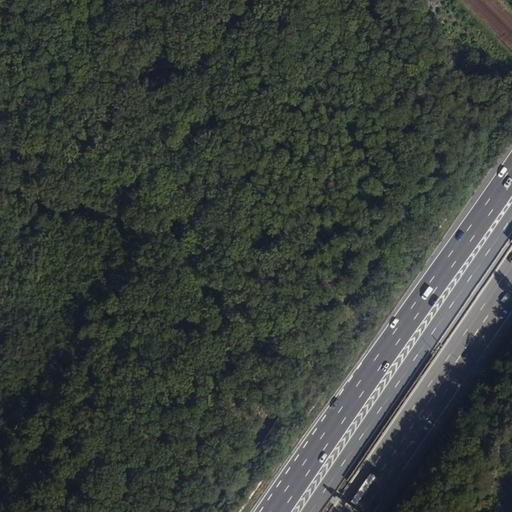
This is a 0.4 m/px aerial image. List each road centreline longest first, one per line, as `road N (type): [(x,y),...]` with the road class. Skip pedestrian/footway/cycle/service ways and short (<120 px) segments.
road 1 (motorway): [(511,173),(276,511)]
road 2 (motorway): [(511,217),(313,511)]
road 3 (motorway): [(349,511),(511,278)]
